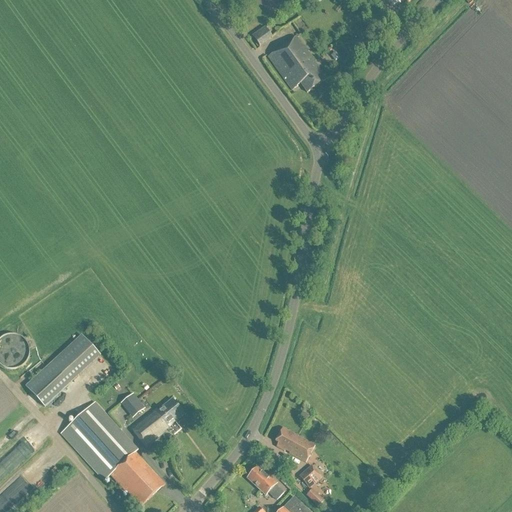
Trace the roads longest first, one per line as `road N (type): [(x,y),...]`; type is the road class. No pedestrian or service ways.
road 1 (tertiary): [(189,509),(255,423),(280,362),(320,153)]
road 2 (tertiary): [(320,153),(433,0)]
road 3 (unclassified): [(320,153),(208,0)]
road 4 (track): [(117,511),(0,375)]
